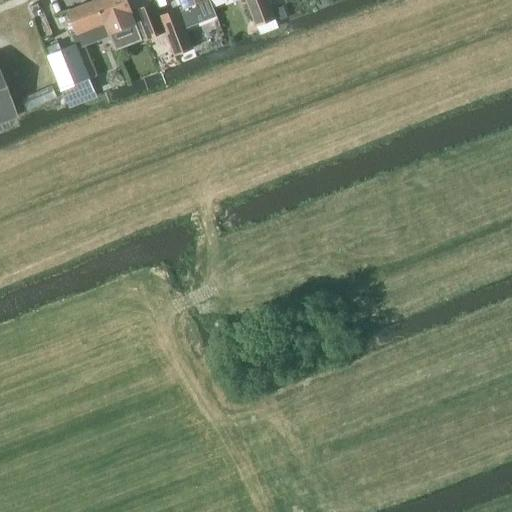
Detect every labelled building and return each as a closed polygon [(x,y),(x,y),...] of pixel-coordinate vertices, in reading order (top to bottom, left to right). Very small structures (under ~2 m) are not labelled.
[(97,0),(70,11),(78,33),(80,32),(85,44),(110,34),(109,30),(97,0)] [(127,0),(97,0),(109,30),(122,25),(130,46),(153,37),(145,18),(135,23),(131,13),(132,12),(127,0)] [(177,54),(193,48),(183,21),(197,15),(200,11),(197,3),(205,0),(182,0),(185,7),(162,16),(177,54)] [(268,0),(247,0),(257,26),(276,19),(268,0)] [(77,46),(50,56),(68,102),(95,91),(77,46)] [(0,76),(0,122),(15,117),(0,76)]
